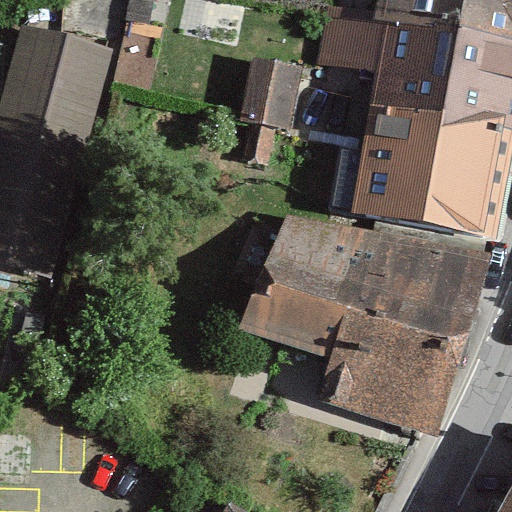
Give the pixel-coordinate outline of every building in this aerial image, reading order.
[(511,0),(382,0),(379,16),(511,38),(511,0)] [(511,38),(379,16),(385,22),(352,212),(492,236),(509,138),(511,138),(511,38)] [(120,51),(17,23),(0,84),(0,267),(56,283),(120,51)] [(258,55),(246,119),(296,128),(308,65),(258,55)] [(489,254),(286,223),(242,330),(334,354),(318,400),(436,435),(489,254)]
